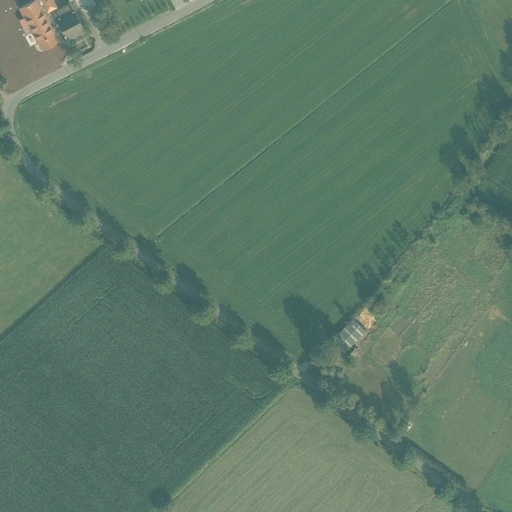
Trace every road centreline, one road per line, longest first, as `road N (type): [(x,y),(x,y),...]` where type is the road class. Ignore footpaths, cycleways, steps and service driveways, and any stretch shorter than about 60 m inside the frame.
road 1 (unclassified): [(479,511),(50,185),(21,155),(0,103)]
road 2 (unclassified): [(207,0),(0,103)]
